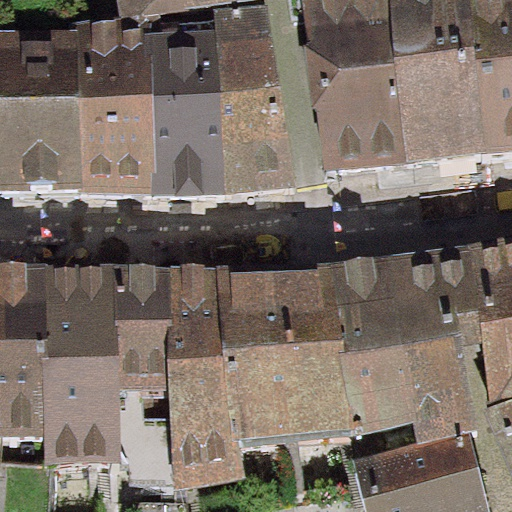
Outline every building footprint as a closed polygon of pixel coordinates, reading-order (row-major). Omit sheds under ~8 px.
[(122,0),(127,30),(159,26),(157,15),(185,13),(183,0),(122,0)] [(262,0),(183,0),(185,13),(264,4),(262,0)] [(346,0),(291,0),(294,17),(310,16),(350,12),(346,0)] [(346,0),(350,12),(379,10),(377,0),(346,0)] [(377,0),(379,10),(401,170),(482,163),(468,6),(467,0),(377,0)] [(511,0),(468,6),(482,163),(511,160),(511,0)] [(350,12),(310,16),(328,170),(324,170),(325,181),(338,180),(336,176),(401,170),(379,10),(350,12)] [(217,30),(228,197),(238,197),(297,192),(296,179),(290,174),(282,100),(269,21),(217,26),(217,30)] [(73,47),(81,198),(154,198),(151,52),(151,38),(160,38),(159,26),(127,30),(72,39),(73,47)] [(151,52),(154,198),(228,197),(217,30),(181,34),(183,51),(151,52)] [(73,47),(1,49),(6,198),(81,198),(73,47)] [(511,249),(471,259),(481,356),(489,418),(511,465),(511,249)] [(475,431),(469,406),(461,362),(477,359),(481,356),(471,259),(461,263),(392,279),(415,424),(421,444),(475,431)] [(353,441),(415,424),(392,279),(331,288),(353,441)] [(0,440),(45,439),(44,284),(0,285),(0,440)] [(120,392),(112,393),(109,284),(44,284),(45,439),(47,469),(121,466),(121,440),(120,392)] [(132,390),(179,390),(173,289),(109,284),(112,393),(120,392),(121,440),(121,466),(133,464),(134,487),(177,488),(173,426),(134,431),(132,390)] [(233,452),(353,441),(331,288),(223,291),(233,452)] [(245,478),(233,452),(223,291),(173,289),(179,390),(173,426),(177,488),(245,478)] [(460,442),(356,469),(367,511),(489,511),(473,450),(463,452),(460,442)]
